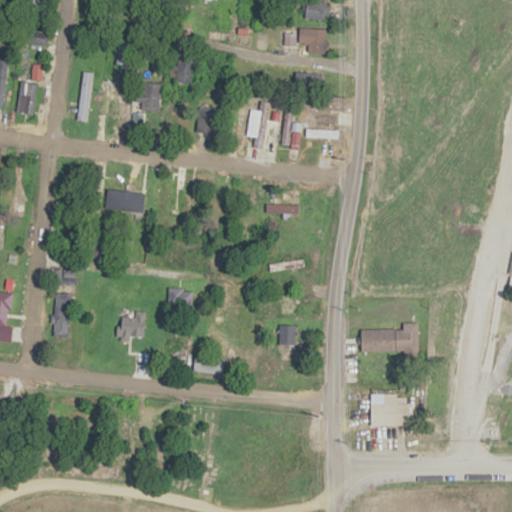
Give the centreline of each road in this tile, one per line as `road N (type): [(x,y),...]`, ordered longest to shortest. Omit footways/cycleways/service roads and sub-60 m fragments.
road 1 (residential): [(328,511),(332,286),(355,108),(355,0)]
road 2 (residential): [(62,0),(21,373)]
road 3 (residential): [(0,140),(346,180)]
road 4 (residential): [(0,496),(34,484),(101,485),(230,511),(275,511),(315,503),(329,488)]
road 5 (residential): [(330,408),(0,370)]
road 6 (residential): [(511,465),(330,467)]
